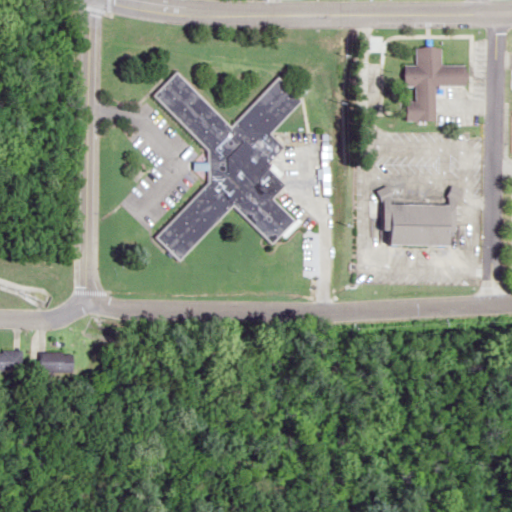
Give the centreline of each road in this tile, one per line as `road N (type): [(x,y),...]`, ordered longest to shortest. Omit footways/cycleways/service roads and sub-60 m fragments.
road 1 (residential): [(0,318),(511,301)]
road 2 (residential): [(124,0),(235,13),(511,12)]
road 3 (residential): [(78,320),(84,0)]
road 4 (residential): [(491,13),(485,303)]
